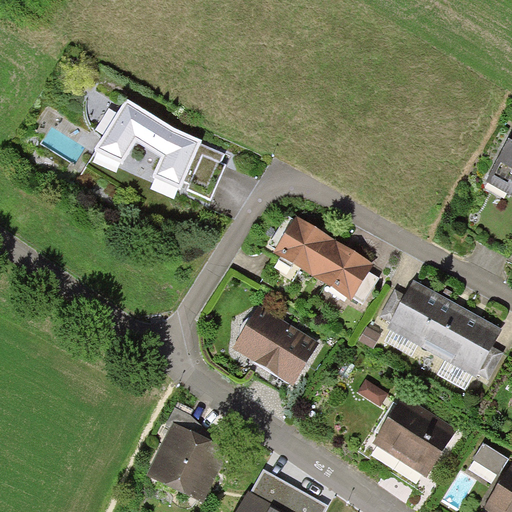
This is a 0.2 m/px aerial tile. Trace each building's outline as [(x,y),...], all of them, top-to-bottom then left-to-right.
[(175,128),(127,98),(94,150),(123,163),(137,142),(161,157),(152,176),(181,189),(184,182),(189,184),(187,190),(211,200),(227,164),(222,162),(225,154),(200,143),(202,140),(175,128)] [(511,139),(509,138),(485,181),(511,195),(511,139)] [(276,249),(294,219),(288,215),(269,245),(276,249)] [(274,251),(313,275),(335,239),(297,215),(294,219),(276,249),(274,251)] [(374,264),(335,239),(313,275),(351,300),(352,298),(369,271),(374,264)] [(380,278),(369,271),(352,298),(363,305),(380,278)] [(418,345),(431,352),(458,304),(414,280),(406,295),(391,321),(387,328),(390,330),(418,345)] [(391,321),(406,295),(395,289),(380,316),(391,321)] [(503,329),(458,304),(431,352),(445,360),(473,375),(476,377),(478,374),(493,346),(503,329)] [(319,343),(259,306),(233,348),(293,385),(319,343)] [(367,326),(359,340),(373,348),(381,334),(367,326)] [(418,345),(390,330),(384,341),(412,356),(418,345)] [(504,352),(493,346),(478,374),(489,380),(504,352)] [(473,375),(445,360),(437,374),(465,390),(473,375)] [(389,394),(366,379),(357,392),(380,407),(389,394)] [(457,429),(403,395),(397,404),(379,433),(373,443),(427,477),(457,429)] [(165,427),(170,429),(173,424),(188,432),(195,418),(191,415),(194,409),(178,402),(176,407),(175,407),(165,427)] [(379,433),(397,404),(393,402),(375,431),(379,433)] [(208,431),(195,418),(188,432),(204,440),(208,431)] [(188,432),(173,424),(170,429),(147,475),(203,503),(229,452),(204,440),(188,432)] [(509,458),(484,442),(473,459),(498,475),(509,458)] [(511,511),(511,464),(484,507),(492,511),(511,511)] [(263,468),(250,492),(282,510),(286,511),(323,511),(328,504),(263,468)] [(280,511),(282,510),(250,492),(247,490),(235,511),(280,511)]
